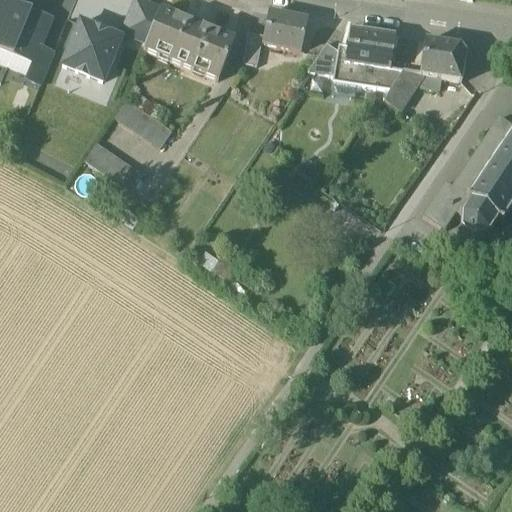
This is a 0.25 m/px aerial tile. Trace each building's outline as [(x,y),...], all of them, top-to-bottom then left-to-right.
[(0,67),(7,70),(30,15),(0,2),(0,67)] [(146,47),(160,14),(135,4),(121,37),(146,47)] [(30,14),(30,15),(7,70),(26,78),(31,67),(33,67),(40,51),(51,22),(30,14)] [(234,44),(160,14),(146,47),(143,56),(218,86),(234,44)] [(307,25),(268,17),(263,42),(261,49),(301,57),(307,25)] [(119,43),(79,27),(61,70),(102,87),(119,43)] [(394,40),(349,33),(346,51),(337,50),(336,55),(334,81),(332,87),(389,95),(403,75),(389,73),(394,40)] [(243,70),(256,73),(261,49),(263,42),(249,39),(243,70)] [(458,50),(423,45),(418,80),(415,92),(439,96),(441,84),(461,87),(464,58),(458,50)] [(334,81),(336,55),(327,48),(307,77),(334,81)] [(54,56),(40,51),(33,67),(31,67),(26,78),(24,84),(40,90),(54,56)] [(383,107),(398,117),(415,92),(418,80),(403,75),(389,95),(383,107)] [(171,136),(124,105),(112,123),(159,154),(171,136)] [(511,132),(498,123),(451,192),(444,188),(422,221),(443,235),(455,218),(460,221),(459,235),(455,237),(457,239),(461,237),(472,245),(471,249),(474,249),(474,245),(486,239),(491,243),(487,250),(500,259),(504,255),(507,257),(511,249),(511,234),(502,228),(503,227),(501,226),(511,211),(511,132)] [(130,197),(142,180),(96,148),(84,166),(130,197)] [(480,450),(505,460),(509,449),(484,440),(480,450)]
